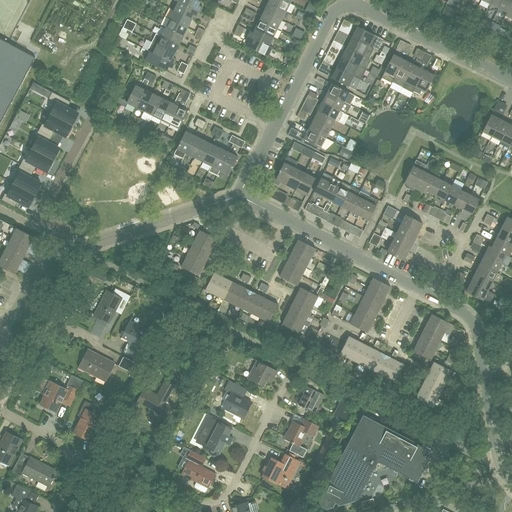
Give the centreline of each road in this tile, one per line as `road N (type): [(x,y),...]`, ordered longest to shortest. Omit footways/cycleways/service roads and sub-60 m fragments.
road 1 (residential): [(499,467),(84,246)]
road 2 (residential): [(70,458),(86,454),(145,482),(180,510),(215,501),(232,488),(293,378)]
road 3 (tertiary): [(510,79),(349,3)]
road 4 (tertiary): [(84,246),(240,194)]
road 5 (residential): [(94,112),(44,208),(73,249)]
road 6 (tertiary): [(274,126),(330,16),(349,3)]
road 7 (residential): [(417,288),(288,220)]
road 8 (residential): [(274,126),(214,96),(231,62),(266,79)]
road 9 (residential): [(504,475),(373,511)]
